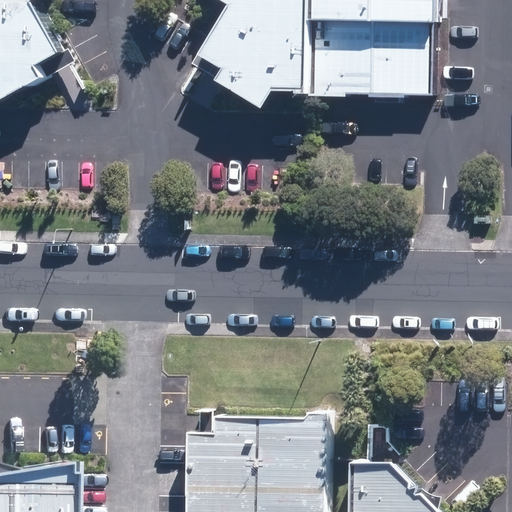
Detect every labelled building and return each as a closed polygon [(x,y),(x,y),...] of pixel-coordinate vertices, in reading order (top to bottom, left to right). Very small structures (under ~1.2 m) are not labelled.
[(0,0),(0,103),(7,112),(74,62),(52,33),(53,0),(0,0)] [(280,98),(314,99),(314,0),(223,0),(223,4),(243,20),(206,69),(269,112),(280,98)] [(315,0),(314,99),(438,100),(438,0),(315,0)] [(329,511),(332,427),(193,425),(191,511),(329,511)] [(369,466),(367,511),(451,511),(412,466),(369,466)] [(0,511),(70,511),(71,472),(0,470),(0,511)]
